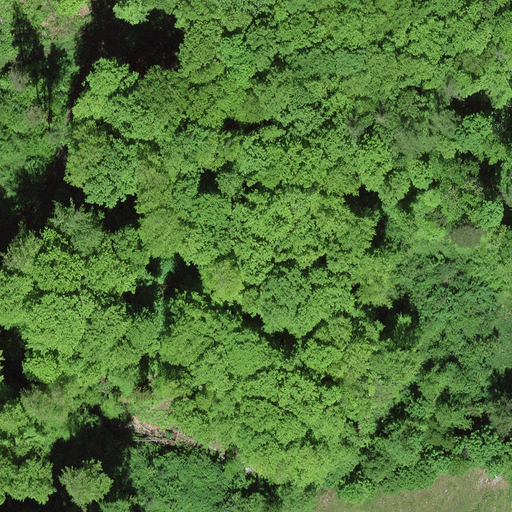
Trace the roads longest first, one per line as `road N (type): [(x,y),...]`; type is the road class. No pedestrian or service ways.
road 1 (track): [(0,236),(27,218),(57,180),(91,67),(120,23),(160,0)]
road 2 (track): [(120,23),(0,68)]
